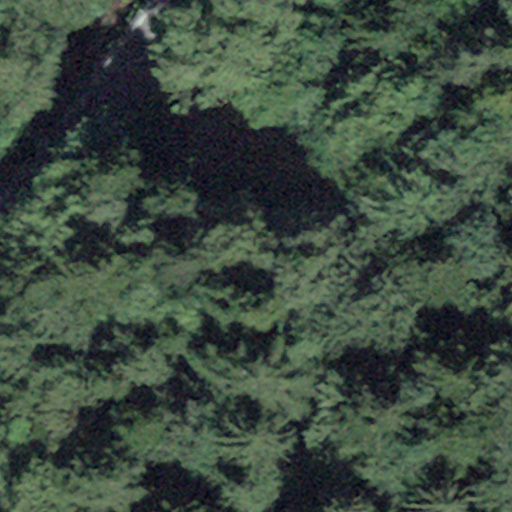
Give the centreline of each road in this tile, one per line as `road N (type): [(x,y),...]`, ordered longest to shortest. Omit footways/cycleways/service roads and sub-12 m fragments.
road 1 (unclassified): [(0,265),(24,201),(67,170),(188,0)]
road 2 (unclassified): [(10,511),(0,384)]
